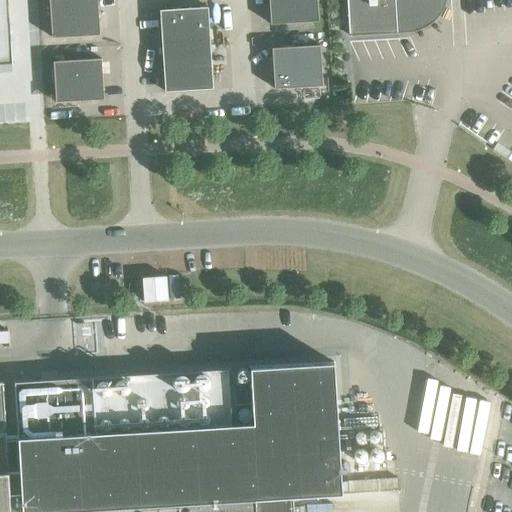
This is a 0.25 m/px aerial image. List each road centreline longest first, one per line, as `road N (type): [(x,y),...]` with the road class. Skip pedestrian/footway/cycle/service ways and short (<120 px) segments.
road 1 (tertiary): [(0,246),(280,228),(395,246),(511,313)]
road 2 (unknown): [(0,352),(318,346),(378,381),(397,418),(411,511)]
